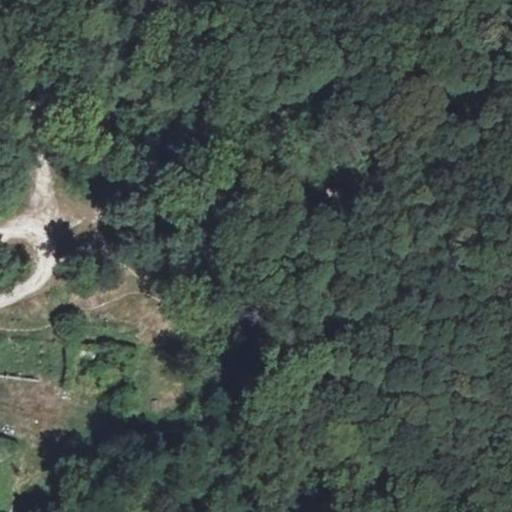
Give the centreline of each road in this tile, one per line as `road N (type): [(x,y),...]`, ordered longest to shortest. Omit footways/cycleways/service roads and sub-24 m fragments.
road 1 (track): [(511,140),(426,191),(349,183),(41,226)]
road 2 (track): [(41,226),(39,134),(0,2)]
